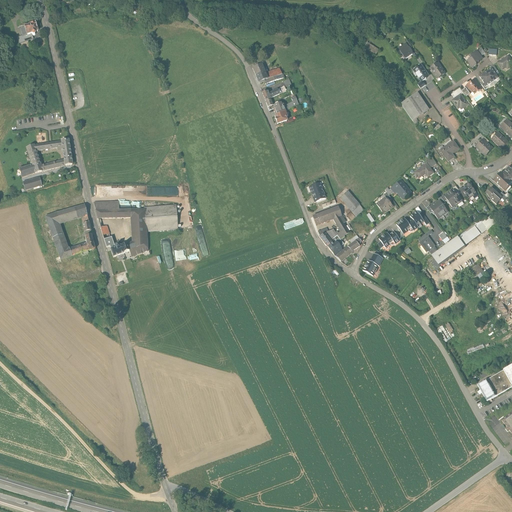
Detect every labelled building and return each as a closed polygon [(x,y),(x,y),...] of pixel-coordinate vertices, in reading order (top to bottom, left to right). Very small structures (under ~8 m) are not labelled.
[(37,28),(35,23),(30,25),(29,24),(24,25),(25,27),(24,27),(27,35),(32,34),(32,35),(33,35),(34,36),(34,35),(35,35),(35,34),(35,33),(38,32),(36,28),(37,28)] [(33,39),(32,34),(27,35),(23,37),(22,36),(17,38),(19,44),(33,39)] [(379,51),(367,44),(364,49),(375,56),(379,51)] [(406,45),(399,50),(406,59),(412,55),(411,53),(412,53),(409,48),(408,49),(406,45)] [(467,62),(472,69),(476,66),(475,64),(476,63),(477,63),(478,64),(478,63),(479,63),(479,62),(479,61),(482,59),(481,57),(477,52),(469,57),(471,59),(467,62)] [(511,62),(508,57),(498,64),(502,70),(506,68),(507,70),(511,66),(511,62)] [(443,74),(444,73),(438,64),(437,65),(436,63),(431,67),(432,68),(431,69),(437,78),(440,76),(441,77),(444,75),(443,74)] [(255,76),(264,72),(261,65),(253,69),(255,76)] [(422,83),(423,82),(426,79),(426,78),(428,77),(421,66),(418,68),(418,69),(414,72),(421,83),(422,83)] [(486,73),(492,83),(499,79),(495,74),(492,69),(486,73)] [(279,70),(265,74),(267,79),(282,75),(279,70)] [(264,72),(255,76),(258,83),(263,81),(267,79),(265,74),(264,72)] [(484,84),(486,87),(492,83),(486,73),(480,77),(484,84)] [(282,75),(267,79),(263,81),(265,84),(283,78),(282,75)] [(474,81),(467,86),(472,93),(475,91),(476,94),(481,90),(474,81)] [(466,88),(461,91),(463,94),(466,98),(470,95),(466,88)] [(450,95),(454,100),(461,96),(463,94),(461,91),(460,89),(450,95)] [(275,91),(270,93),(269,90),(266,91),(270,99),(276,96),(279,95),(279,94),(277,90),(275,91)] [(270,99),(266,91),(262,93),(268,108),(272,106),(270,99)] [(415,125),(419,122),(416,119),(428,111),(416,94),(401,105),(415,125)] [(454,100),(452,101),(458,109),(462,107),(463,109),(468,106),(461,96),(454,100)] [(280,104),(274,106),(275,108),(273,109),(276,116),(285,112),(290,109),(289,105),(284,107),(283,105),(281,105),(280,104)] [(287,118),(285,112),(276,116),(275,117),(275,119),(277,124),(287,121),(286,118),(287,118)] [(508,121),(501,128),(511,138),(511,136),(511,125),(509,123),(508,121)] [(441,159),(444,157),(440,151),(441,151),(427,131),(424,133),(441,159)] [(498,133),(491,140),(502,150),(508,143),(498,133)] [(487,144),(484,141),(477,149),(486,157),(492,149),(487,144)] [(34,147),(34,146),(27,149),(32,165),(19,169),(22,178),(35,174),(65,166),(72,165),(69,142),(50,144),(34,147)] [(444,157),(448,163),(455,158),(453,155),(460,150),(454,142),(441,151),(440,151),(444,157)] [(427,164),(430,168),(436,164),(432,158),(426,162),(427,164)] [(414,173),(419,179),(418,178),(422,176),(422,177),(425,175),(427,178),(433,173),(430,168),(427,164),(414,173)] [(511,170),(509,168),(503,175),(511,183),(511,182),(511,170)] [(503,175),(502,174),(494,182),(505,192),(509,188),(507,187),(511,183),(503,175)] [(40,179),(23,184),(25,191),(42,186),(40,179)] [(397,193),(402,200),(411,193),(401,181),(391,189),(393,192),(395,194),(397,193)] [(309,188),(315,203),(325,199),(320,184),(309,188)] [(465,187),(463,189),(462,190),(466,196),(468,198),(469,199),(473,196),(474,198),(475,198),(477,197),(477,196),(476,194),(474,191),(474,190),(473,189),(472,188),(471,187),(471,185),(471,184),(469,184),(468,185),(467,186),(468,186),(466,187),(465,187)] [(500,201),(501,199),(502,198),(500,196),(491,189),(488,192),(486,194),(489,197),(488,197),(491,200),(496,205),(500,201)] [(455,190),(454,190),(453,191),(451,191),(449,193),(458,205),(462,202),(462,200),(459,196),(460,195),(459,195),(458,195),(455,190)] [(363,210),(348,192),(340,198),(356,217),(363,210)] [(386,197),(389,201),(391,200),(389,196),(387,193),(381,197),(383,200),(386,197)] [(458,205),(449,193),(447,194),(447,196),(445,197),(447,200),(446,201),(448,203),(449,204),(452,207),(454,208),(458,205)] [(382,211),(384,214),(393,207),(389,201),(386,197),(383,200),(376,204),(381,212),(382,211)] [(321,206),(323,209),(336,204),(334,200),(321,206)] [(434,203),(443,215),(448,212),(445,207),(445,206),(444,205),(443,205),(440,201),(437,203),(437,202),(434,203)] [(93,203),(97,219),(127,218),(127,221),(131,221),(131,218),(145,218),(144,211),(119,211),(118,202),(93,203)] [(434,215),(438,219),(443,215),(434,203),(432,205),(432,207),(430,208),(433,213),(432,213),(433,214),(434,215)] [(84,232),(90,230),(90,228),(89,222),(85,206),(56,214),(45,217),(61,259),(95,249),(92,236),(85,237),(87,244),(67,250),(58,224),(81,217),(84,232)] [(145,218),(146,231),(177,229),(176,207),(144,209),(144,211),(145,218)] [(333,219),(341,216),(338,208),(313,217),(316,226),(333,219)] [(410,217),(412,219),(417,227),(418,226),(424,222),(419,215),(417,212),(410,217),(410,216),(410,217)] [(422,213),(419,215),(424,222),(426,226),(427,226),(430,224),(422,213)] [(341,234),(344,238),(345,238),(344,237),(348,234),(347,230),(345,228),(343,224),(345,223),(343,219),(341,216),(333,219),(341,234)] [(491,216),(482,222),(488,230),(490,232),(498,226),(491,216)] [(146,231),(145,218),(131,218),(131,221),(133,242),(134,256),(147,251),(146,231)] [(396,225),(403,234),(406,232),(406,233),(408,231),(410,232),(412,232),(413,231),(413,232),(414,231),(418,228),(419,228),(418,226),(417,227),(412,219),(407,222),(405,219),(404,219),(405,219),(402,221),(402,220),(402,221),(400,222),(397,225),(396,225)] [(480,235),(488,230),(482,222),(481,221),(474,226),(480,235)] [(106,226),(100,228),(106,248),(110,246),(113,245),(113,244),(107,227),(106,226)] [(430,265),(433,263),(436,268),(480,235),(474,226),(438,253),(433,256),(428,260),(428,261),(430,265)] [(328,232),(325,234),(330,241),(333,239),(337,236),(338,236),(333,230),(328,232)] [(420,243),(420,242),(427,237),(433,233),(431,230),(418,240),(420,243)] [(379,239),(381,242),(384,247),(386,249),(386,248),(390,245),(391,246),(393,246),(394,245),(395,245),(396,245),(396,244),(400,241),(401,241),(394,232),(393,232),(394,232),(389,236),(387,233),(387,234),(384,236),(384,235),(384,236),(382,237),(379,239)] [(444,233),(439,236),(445,244),(449,241),(444,233)] [(327,247),(331,243),(330,242),(330,241),(325,234),(323,234),(324,235),(320,236),(319,237),(325,245),(327,247)] [(336,243),(340,248),(344,244),(340,240),(340,241),(337,236),(333,239),(334,241),(336,243)] [(436,250),(427,237),(420,242),(428,253),(429,252),(433,256),(438,253),(436,250)] [(359,239),(347,247),(351,252),(359,247),(358,245),(361,242),(359,239)] [(116,246),(115,244),(113,244),(113,245),(110,246),(114,257),(129,252),(131,257),(134,256),(133,242),(127,244),(127,245),(118,248),(117,245),(116,246)] [(327,247),(335,257),(342,251),(340,248),(336,243),(333,246),(331,243),(327,247)] [(335,257),(341,262),(343,260),(348,256),(352,253),(351,252),(347,247),(335,257)] [(363,271),(373,277),(373,276),(374,273),(375,273),(377,270),(376,269),(378,266),(379,267),(383,259),(383,260),(383,259),(381,258),(375,255),(374,254),(374,255),(370,262),(368,261),(366,265),(365,267),(363,271)] [(479,265),(472,269),(476,276),(483,272),(479,265)] [(511,365),(478,386),(487,402),(511,386),(511,365)] [(511,413),(502,421),(511,434),(511,413)]
